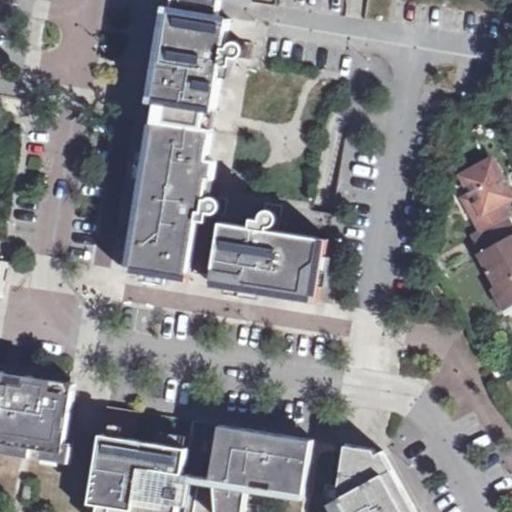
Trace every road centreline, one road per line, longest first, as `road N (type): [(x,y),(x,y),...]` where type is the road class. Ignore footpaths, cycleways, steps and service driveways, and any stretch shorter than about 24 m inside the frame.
road 1 (unclassified): [(36,325),(413,388),(482,511)]
road 2 (unclassified): [(79,55),(36,325)]
